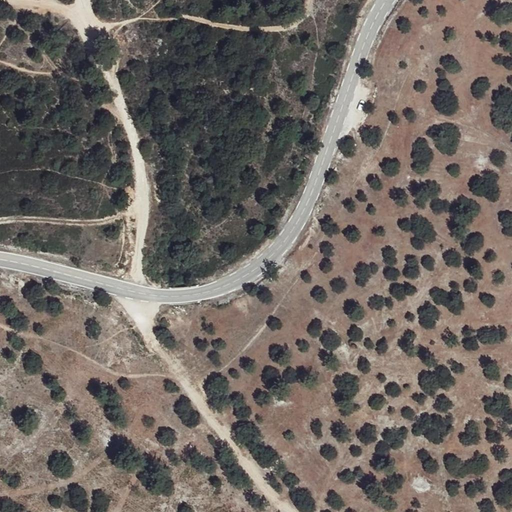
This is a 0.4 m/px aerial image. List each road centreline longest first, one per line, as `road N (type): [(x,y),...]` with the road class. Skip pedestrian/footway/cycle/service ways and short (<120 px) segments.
road 1 (secondary): [(0,257),(136,293),(193,296),(239,280),(282,252),(311,203),(381,0)]
road 2 (track): [(136,293),(138,156),(82,0)]
road 3 (track): [(136,293),(141,329),(188,378),(229,444),(294,511)]
road 4 (track): [(92,33),(117,22),(184,18),(293,25),(311,0)]
